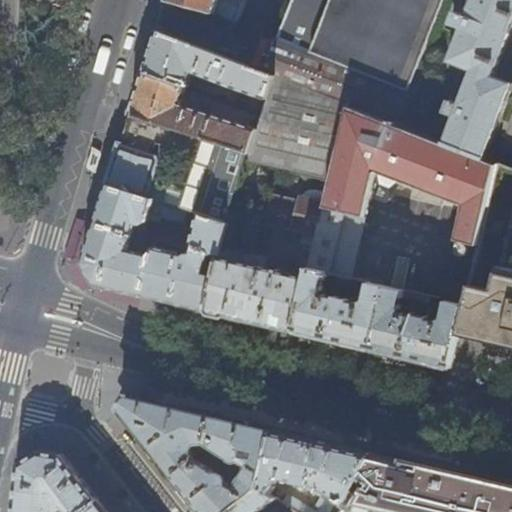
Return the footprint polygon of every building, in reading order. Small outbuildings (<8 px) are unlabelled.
[(166,0),(217,12),(238,21),(239,20),(240,19),(242,16),(247,0),(242,0),(243,1),(240,0),(166,0)] [(295,0),(281,38),(410,93),(446,0),(295,0)] [(511,0),(475,0),(472,9),(463,5),(455,26),(464,30),(452,62),(475,72),(463,103),(453,100),(448,113),(458,117),(448,143),(486,158),(511,92),(511,83),(496,77),(511,36),(511,0)] [(153,47),(145,72),(188,88),(193,73),(270,101),(278,78),(264,72),(262,71),(158,31),(158,32),(153,47)] [(270,52),(262,71),(264,72),(278,78),(352,105),(326,207),(315,250),(311,270),(328,274),(341,277),(352,280),(352,278),(381,172),(383,173),(405,182),(468,209),(459,243),(482,249),(504,165),(486,158),(448,143),(398,124),(410,93),(281,38),(277,37),(270,52)] [(183,104),(188,88),(145,72),(138,93),(132,114),(252,153),(260,129),(183,104)] [(252,153),(132,114),(128,124),(122,144),(109,185),(190,211),(201,215),(228,224),(252,153)] [(102,152),(93,148),(87,168),(95,173),(102,152)] [(405,182),(383,173),(385,184),(395,188),(405,182)] [(96,285),(122,291),(120,298),(140,302),(142,295),(160,300),(207,311),(222,250),(228,224),(201,215),(191,255),(188,258),(181,255),(180,253),(156,247),(153,249),(152,255),(141,252),(141,235),(136,233),(139,223),(148,221),(151,213),(186,225),(190,211),(109,185),(107,190),(97,222),(91,241),(85,260),(84,263),(96,285)] [(315,250),(326,207),(302,202),(301,207),(275,200),(270,224),(278,226),(277,229),(294,233),(295,231),(304,233),(301,247),(315,250)] [(91,241),(97,222),(88,219),(75,260),(84,263),(85,260),(91,241)] [(460,334),(461,334),(511,345),(511,235),(498,288),(474,282),(467,307),(460,334)] [(241,254),(222,250),(207,311),(253,321),(295,331),(307,282),(263,271),(266,260),(249,256),(244,260),(241,254)] [(324,290),(328,274),(311,270),(307,282),(295,331),(310,335),(350,344),(373,350),(389,288),(352,278),(352,280),(341,277),(340,284),(359,288),(359,289),(361,290),(359,297),(352,296),(351,299),(344,297),(346,292),(338,290),(336,298),(328,296),(324,290)] [(415,310),(413,316),(405,314),(401,308),(406,292),(389,288),(373,350),(419,360),(451,368),(458,344),(460,334),(467,307),(448,302),(444,319),(438,323),(440,314),(435,313),(436,311),(429,309),(426,318),(421,317),(422,311),(415,310)] [(206,443),(212,415),(161,403),(129,395),(121,408),(176,477),(192,498),(203,511),(230,511),(261,488),(242,476),(236,485),(229,481),(230,479),(228,476),(198,457),(195,447),(198,443),(206,443)] [(242,422),(212,415),(206,443),(236,461),(239,461),(243,460),(249,464),(242,476),(261,488),(275,429),(242,422)] [(321,440),(275,429),(261,488),(271,494),(281,478),(310,485),(323,493),(317,503),(322,506),(319,511),(302,502),(297,510),(299,511),(340,511),(373,452),(321,440)] [(19,464),(16,488),(14,511),(107,511),(75,470),(62,455),(51,453),(41,451),(30,457),(19,464)] [(511,511),(511,484),(461,472),(419,463),(373,452),(340,511),(511,511)] [(277,498),(271,494),(261,488),(230,511),(258,511),(259,511),(277,498)]
